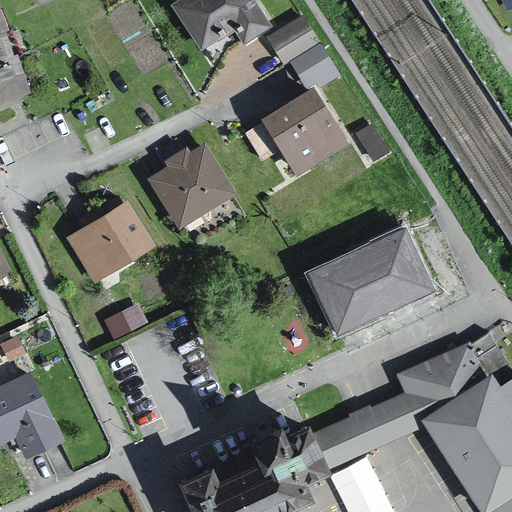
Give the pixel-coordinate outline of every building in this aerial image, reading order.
[(244,0),(177,0),(161,11),(195,57),(229,37),(239,50),(266,33),(244,0)] [(299,16),(267,36),(280,60),(285,58),(315,41),(299,16)] [(0,101),(25,90),(1,32),(0,32),(0,101)] [(316,44),(285,58),(305,85),(334,73),(316,44)] [(305,85),(254,119),(293,177),(344,142),(305,85)] [(162,173),(141,183),(178,235),(231,199),(203,147),(189,157),(184,150),(160,165),(162,173)] [(126,203),(63,243),(89,284),(153,247),(126,203)] [(415,225),(313,267),(348,332),(442,287),(415,225)] [(136,296),(103,313),(113,333),(147,316),(136,296)] [(404,391),(334,424),(347,463),(435,424),(429,416),(500,373),(504,365),(491,333),(474,342),(398,373),(404,391)] [(36,366),(0,383),(0,441),(21,432),(27,452),(68,438),(36,366)] [(500,373),(429,416),(435,424),(491,505),(494,509),(511,498),(511,380),(506,384),(500,373)] [(283,432),(254,446),(263,464),(220,484),(214,470),(182,484),(195,511),(287,511),(309,502),(301,485),(327,474),(308,432),(288,441),(283,432)] [(484,511),(511,511),(511,498),(494,509),(491,505),(482,510),(484,511)]
